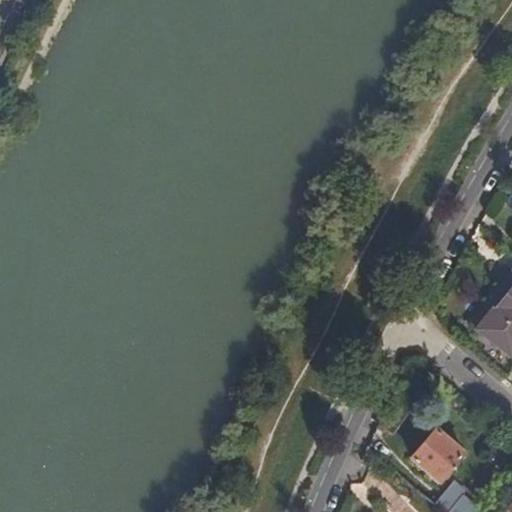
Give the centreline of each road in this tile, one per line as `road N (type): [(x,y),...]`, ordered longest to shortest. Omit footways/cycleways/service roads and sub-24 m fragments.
road 1 (residential): [(401,316),(511,120)]
road 2 (residential): [(313,511),(401,316)]
road 3 (residential): [(511,412),(401,316)]
